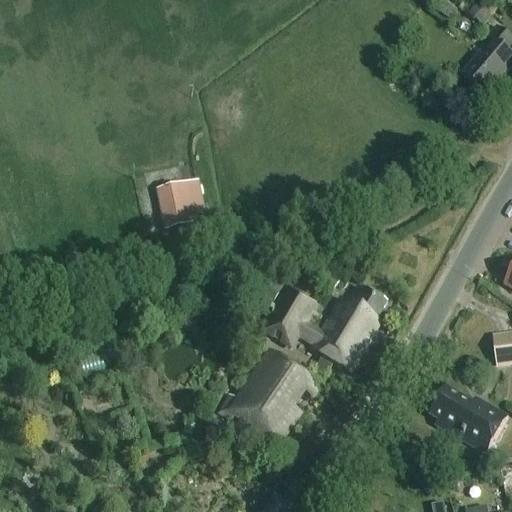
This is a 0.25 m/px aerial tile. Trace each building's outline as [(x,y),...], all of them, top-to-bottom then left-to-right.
[(457,12),(441,0),(439,0),(432,10),(449,23),(457,12)] [(498,12),(484,0),(475,0),(463,15),(475,25),(478,21),(485,26),(498,12)] [(488,100),(511,73),(511,59),(507,55),(511,49),(511,43),(498,31),(490,39),(496,45),(465,79),(488,100)] [(157,196),(165,234),(205,226),(197,188),(157,196)] [(339,285),(327,277),(320,288),(332,296),(339,285)] [(267,283),(256,302),(271,310),(282,292),(267,283)] [(230,403),(218,421),(231,429),(233,425),(279,454),(300,421),(292,416),(302,399),(310,404),(334,366),(352,377),(379,328),(375,326),(384,309),(354,292),(347,304),(339,299),(318,336),(309,331),(320,313),(288,294),(259,341),(292,360),(302,343),(311,349),(309,353),(323,360),(308,387),(268,361),(238,409),(230,403)] [(511,336),(493,339),(497,372),(511,369),(511,336)] [(487,459),(509,420),(484,406),(481,411),(446,391),(431,417),(441,423),(437,430),(487,459)] [(434,453),(429,462),(437,467),(443,458),(434,453)] [(294,511),(273,500),(266,511),(294,511)]
